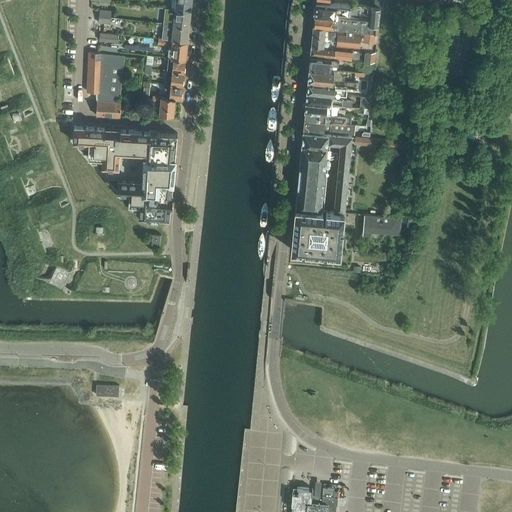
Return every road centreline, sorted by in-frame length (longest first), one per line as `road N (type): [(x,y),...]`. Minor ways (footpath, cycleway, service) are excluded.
road 1 (residential): [(308,0),(271,367),(284,414),(323,448),(511,476)]
road 2 (residential): [(147,356),(161,339),(177,276),(186,128)]
road 3 (residential): [(186,128),(76,121),(83,0)]
road 4 (residential): [(147,356),(0,349)]
road 5 (unclassified): [(186,128),(203,0)]
